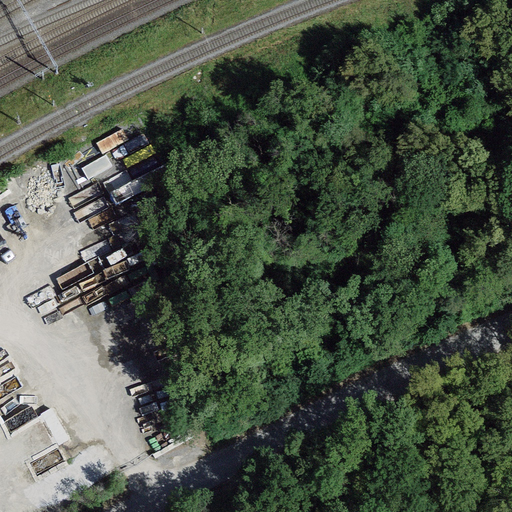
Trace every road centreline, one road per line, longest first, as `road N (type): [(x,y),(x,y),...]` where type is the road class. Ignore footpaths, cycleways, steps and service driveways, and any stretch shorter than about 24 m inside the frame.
road 1 (unclassified): [(139,511),(511,329)]
road 2 (unknown): [(155,503),(76,377),(45,347),(0,331)]
